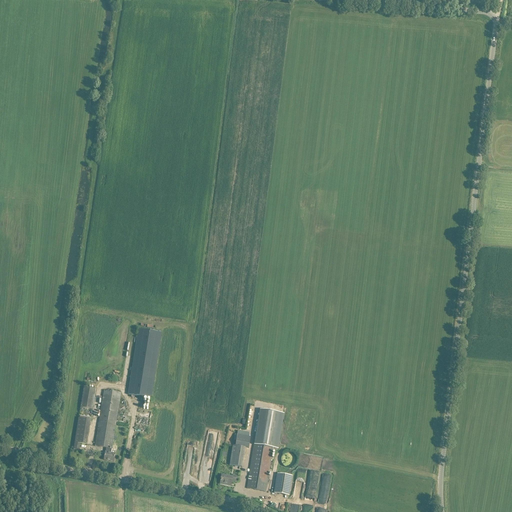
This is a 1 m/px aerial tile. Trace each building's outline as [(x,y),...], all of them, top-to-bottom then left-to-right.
[(128,395),(152,399),(162,333),(138,329),(128,395)] [(83,387),(80,407),(92,409),(96,389),(83,387)] [(95,446),(106,448),(110,449),(112,449),(121,394),(104,391),(95,446)] [(278,449),(283,413),(258,410),(253,448),(247,489),(266,492),(271,457),(272,457),(273,449),(278,449)] [(75,443),(81,444),(87,445),(91,420),(90,420),(90,418),(80,416),(80,417),(80,418),(79,418),(75,443)] [(211,479),(219,432),(208,430),(202,462),(199,477),(211,479)] [(251,437),(237,434),(236,446),(249,448),(251,437)] [(245,447),(232,446),(229,465),(242,467),(245,447)] [(109,453),(106,453),(105,453),(104,460),(114,462),(115,454),(109,453)] [(295,454),(286,454),(286,463),(294,463),(295,454)] [(274,494),(288,496),(291,477),(278,474),(274,494)] [(222,475),(221,478),(220,483),(228,485),(227,485),(231,486),(232,481),(236,482),(237,476),(233,475),(232,477),(222,475)]
